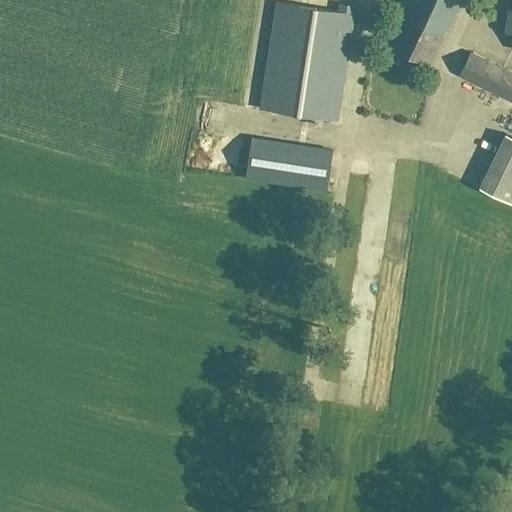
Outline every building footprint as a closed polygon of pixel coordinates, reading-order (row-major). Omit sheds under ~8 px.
[(430,70),(462,0),(405,0),(399,14),(404,17),(389,51),(430,70)] [(336,123),(353,16),(354,8),(338,5),(336,13),(275,4),(258,111),(336,123)] [(511,105),(511,74),(470,54),(458,78),(511,105)] [(511,204),(511,137),(506,135),(484,194),(511,204)] [(244,179),(325,192),(331,152),(250,140),(244,179)] [(420,197),(414,279),(438,281),(444,199),(420,197)]
